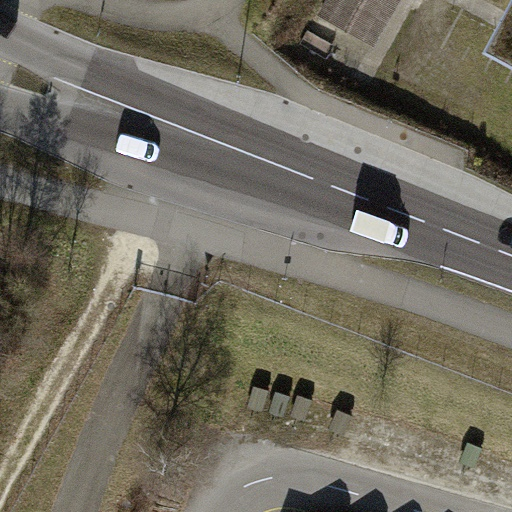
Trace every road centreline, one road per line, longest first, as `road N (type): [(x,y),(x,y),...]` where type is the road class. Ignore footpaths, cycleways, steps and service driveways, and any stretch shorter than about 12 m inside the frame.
road 1 (primary): [(511,255),(0,67)]
road 2 (track): [(0,489),(144,217)]
road 3 (track): [(98,0),(158,19),(223,0)]
